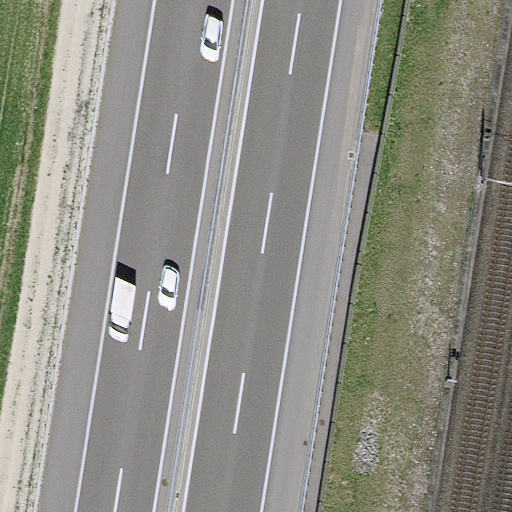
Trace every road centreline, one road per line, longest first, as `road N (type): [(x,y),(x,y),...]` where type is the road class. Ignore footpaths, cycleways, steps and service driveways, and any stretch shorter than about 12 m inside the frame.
road 1 (motorway): [(194,0),(114,511)]
road 2 (motorway): [(222,511),(301,0)]
road 3 (track): [(0,500),(75,0)]
